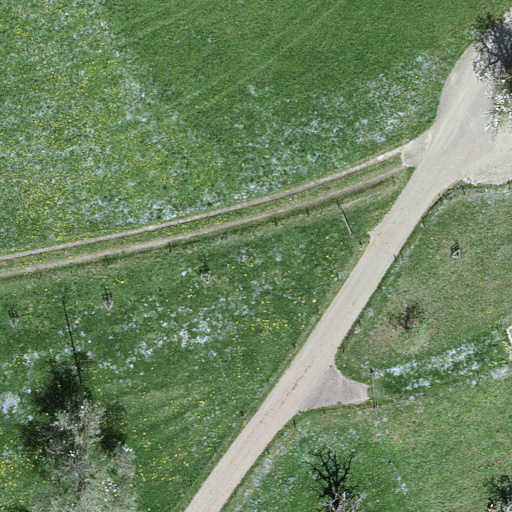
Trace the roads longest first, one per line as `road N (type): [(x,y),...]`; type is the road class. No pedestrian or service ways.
road 1 (track): [(0,270),(369,180),(453,141)]
road 2 (track): [(453,141),(325,370),(222,511)]
